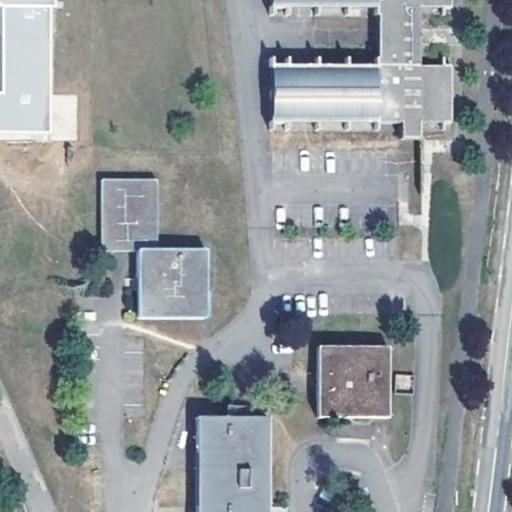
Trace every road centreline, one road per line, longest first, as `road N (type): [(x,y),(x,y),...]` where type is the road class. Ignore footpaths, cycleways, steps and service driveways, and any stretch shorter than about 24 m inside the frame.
road 1 (secondary): [(511,306),(488,511)]
road 2 (unknown): [(241,38),(365,40)]
